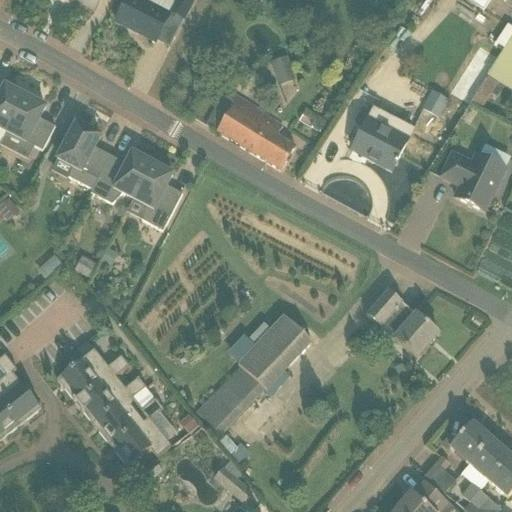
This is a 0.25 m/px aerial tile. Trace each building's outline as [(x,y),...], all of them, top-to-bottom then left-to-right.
[(68,0),(95,13),(101,0),(68,0)] [(155,45),(169,18),(168,18),(134,0),(128,0),(116,24),(155,45)] [(183,25),(194,0),(177,0),(168,18),(169,18),(183,25)] [(463,0),(484,14),(492,0),(463,0)] [(511,33),(506,30),(498,46),(502,49),(487,79),(511,91),(511,33)] [(269,66),(277,89),(295,83),(287,60),(269,66)] [(203,92),(202,74),(193,75),(194,93),(203,92)] [(473,100),(486,107),(498,85),(484,78),(473,100)] [(0,132),(5,135),(25,99),(5,89),(0,97),(0,132)] [(218,135),(280,174),(295,150),(277,138),(282,129),(260,115),(261,114),(231,96),(227,102),(223,99),(206,127),(218,135)] [(43,154),(55,130),(43,123),(42,125),(38,123),(45,110),(25,99),(5,135),(6,136),(0,147),(0,148),(28,163),(35,150),(43,154)] [(439,122),(445,111),(427,102),(421,112),(439,122)] [(392,174),(408,144),(414,131),(386,118),(379,113),(374,111),(352,154),(392,174)] [(320,135),(326,124),(306,112),(300,123),(320,135)] [(57,162),(72,170),(69,182),(91,193),(97,182),(109,158),(98,152),(97,154),(93,153),(100,139),(76,126),(57,162)] [(91,193),(92,194),(90,196),(112,208),(122,197),(132,202),(151,166),(132,156),(125,169),(122,167),(123,165),(109,158),(97,182),(91,193)] [(484,215),(501,182),(505,173),(476,158),(472,167),(452,158),(441,181),(453,187),(454,185),(461,188),(455,201),(484,215)] [(163,235),(182,197),(170,190),(169,192),(165,190),(172,177),(151,166),(132,202),(144,209),(141,223),(163,235)] [(8,201),(0,208),(0,215),(8,225),(20,215),(8,201)] [(117,256),(108,252),(102,264),(111,269),(117,256)] [(88,281),(95,268),(81,260),(74,273),(88,281)] [(395,342),(417,362),(432,344),(438,337),(416,318),(415,319),(401,307),(402,306),(389,294),(367,318),(381,330),(395,342)] [(258,388),(266,394),(312,346),(284,319),(213,394),(234,414),(258,388)] [(57,382),(73,402),(72,403),(74,405),(111,375),(115,380),(116,380),(129,369),(121,360),(108,370),(94,353),(93,353),(87,345),(76,354),(82,362),(57,382)] [(0,405),(19,430),(41,412),(12,376),(16,372),(5,358),(0,362),(0,371),(6,379),(0,383),(0,405)] [(83,416),(92,426),(128,397),(132,402),(133,401),(146,391),(138,381),(125,392),(116,380),(115,380),(111,375),(74,405),(83,416)] [(92,426),(109,448),(145,419),(149,424),(150,423),(163,412),(156,403),(142,413),(133,401),(132,402),(128,397),(92,426)] [(0,444),(19,430),(0,405),(0,444)] [(197,429),(189,418),(180,426),(188,436),(197,429)] [(109,448),(127,470),(150,451),(157,461),(171,450),(150,423),(149,424),(145,419),(109,448)] [(472,426),(450,451),(469,468),(491,443),(480,432),(472,426)] [(480,494),(488,485),(510,459),(505,455),(491,443),(469,468),(461,478),(472,487),(480,494)] [(511,460),(510,459),(488,485),(507,502),(511,495),(511,460)] [(455,484),(444,475),(450,468),(440,460),(424,480),(445,497),(455,484)] [(140,491),(162,475),(154,465),(132,481),(140,491)] [(214,481),(225,490),(243,506),(251,496),(233,481),(222,472),(214,481)] [(436,511),(445,503),(425,485),(413,498),(410,495),(396,511),(436,511)] [(480,494),(472,487),(462,499),(470,506),(480,494)] [(500,511),(500,510),(495,509),(480,494),(470,506),(475,511),(500,511)]
